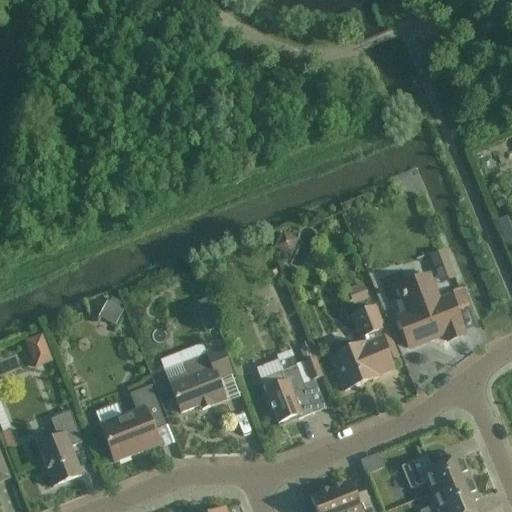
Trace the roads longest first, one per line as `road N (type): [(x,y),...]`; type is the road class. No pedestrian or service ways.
road 1 (residential): [(255,479),(469,393)]
road 2 (residential): [(88,511),(171,483),(218,474),(255,479)]
